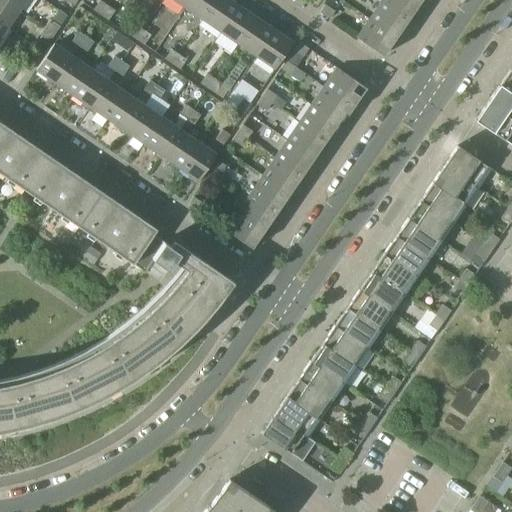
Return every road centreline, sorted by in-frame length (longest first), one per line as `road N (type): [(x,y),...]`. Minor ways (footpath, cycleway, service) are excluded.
road 1 (residential): [(277,291),(0,101)]
road 2 (tertiary): [(304,309),(438,113)]
road 3 (tertiary): [(410,97),(277,291)]
road 4 (tertiary): [(185,412),(114,467),(60,492),(0,506)]
road 5 (residential): [(410,97),(270,0)]
road 6 (tertiary): [(211,432),(304,309)]
road 7 (tertiary): [(277,291),(185,412)]
road 8 (tertiary): [(438,113),(511,0)]
